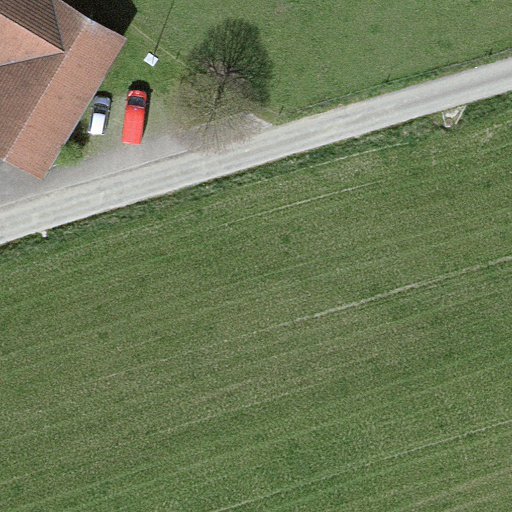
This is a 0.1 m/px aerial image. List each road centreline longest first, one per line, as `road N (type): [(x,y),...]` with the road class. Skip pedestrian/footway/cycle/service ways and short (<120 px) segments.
road 1 (unclassified): [(511,73),(250,149)]
road 2 (residential): [(250,149),(0,230)]
